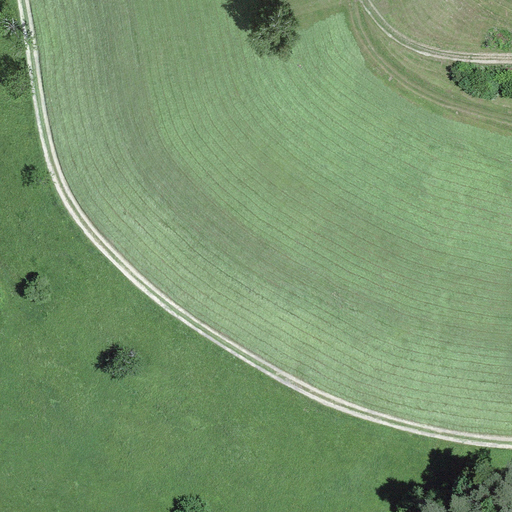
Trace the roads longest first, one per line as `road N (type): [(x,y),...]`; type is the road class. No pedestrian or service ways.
road 1 (track): [(22,0),(52,174),(93,246),(154,300),(266,373),(390,425),(511,448)]
road 2 (track): [(362,0),(424,53),(470,62),(511,57)]
